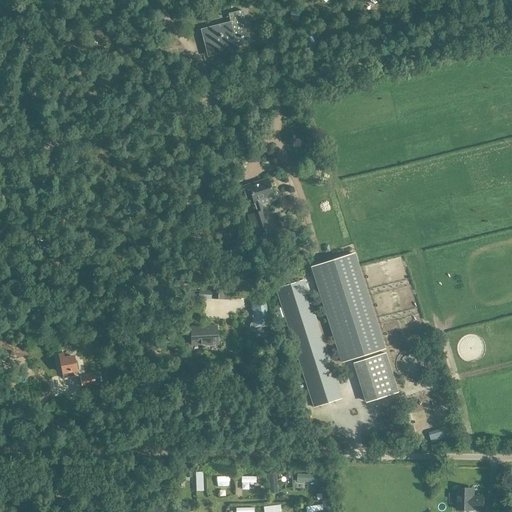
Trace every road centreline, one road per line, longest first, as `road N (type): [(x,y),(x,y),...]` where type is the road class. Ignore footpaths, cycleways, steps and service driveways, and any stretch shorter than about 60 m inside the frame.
road 1 (track): [(9,156),(511,25)]
road 2 (unclassified): [(511,458),(0,448)]
